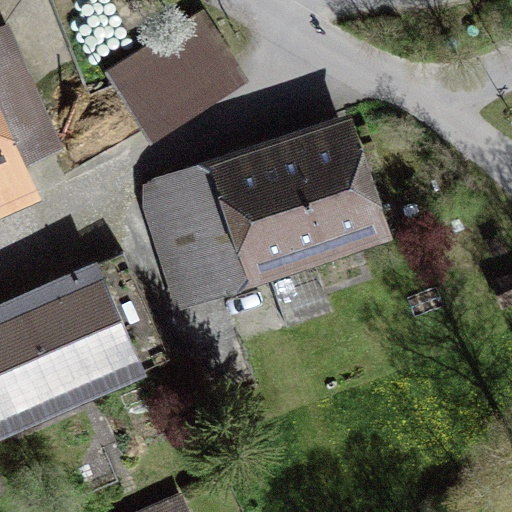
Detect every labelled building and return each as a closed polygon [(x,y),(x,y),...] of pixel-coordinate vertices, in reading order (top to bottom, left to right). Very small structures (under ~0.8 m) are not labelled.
[(202,27),(115,82),(145,131),(232,74),(202,27)] [(0,170),(52,147),(0,29),(0,28),(0,170)] [(376,238),(336,118),(191,166),(196,186),(192,187),(186,174),(147,189),(184,301),(376,238)] [(0,431),(170,357),(123,250),(0,304),(0,431)] [(511,297),(511,276),(499,281),(506,300),(511,297)] [(149,511),(184,511),(179,499),(149,511)]
